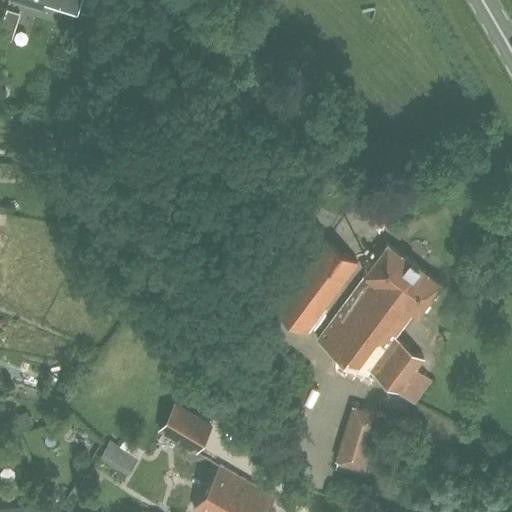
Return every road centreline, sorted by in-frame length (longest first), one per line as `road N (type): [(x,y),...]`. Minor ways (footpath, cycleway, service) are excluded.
road 1 (track): [(314,492),(318,456),(266,386),(249,313),(306,117),(193,0)]
road 2 (track): [(306,117),(360,175),(362,204),(341,224),(282,202)]
road 3 (track): [(318,456),(329,409),(326,369),(301,341),(249,313)]
